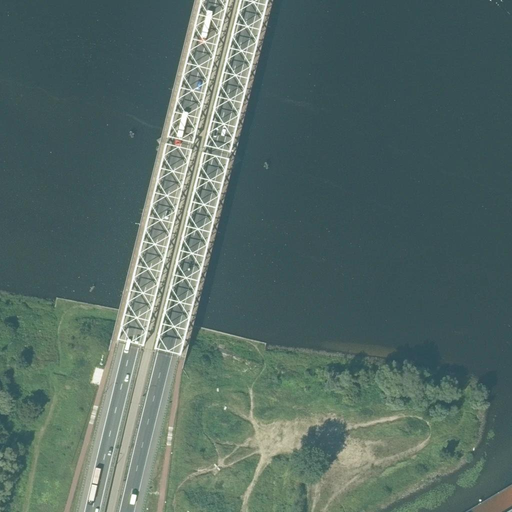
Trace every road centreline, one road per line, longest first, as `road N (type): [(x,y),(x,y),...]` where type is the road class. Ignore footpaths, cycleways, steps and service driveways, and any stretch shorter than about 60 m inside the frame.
road 1 (motorway): [(216,0),(91,511)]
road 2 (motorway): [(126,511),(251,0)]
road 3 (unclassified): [(109,511),(233,0)]
